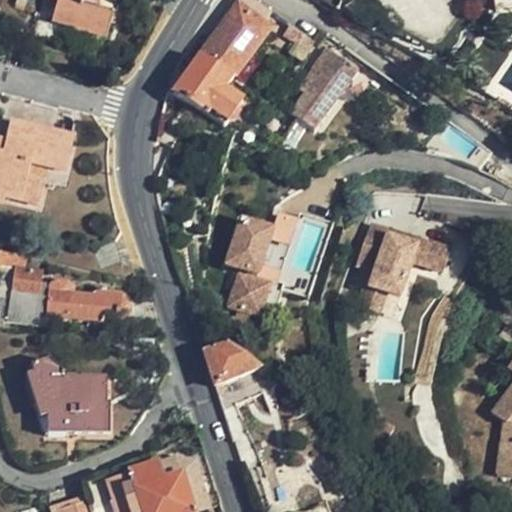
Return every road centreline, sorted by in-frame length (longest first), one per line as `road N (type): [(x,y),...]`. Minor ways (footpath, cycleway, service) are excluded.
road 1 (residential): [(186,356),(151,429),(113,454),(40,482),(5,475),(0,460)]
road 2 (tertiary): [(138,114),(133,173),(186,356)]
road 3 (tertiary): [(186,356),(236,511)]
road 4 (residential): [(138,114),(0,74)]
road 5 (tertiary): [(200,0),(138,114)]
